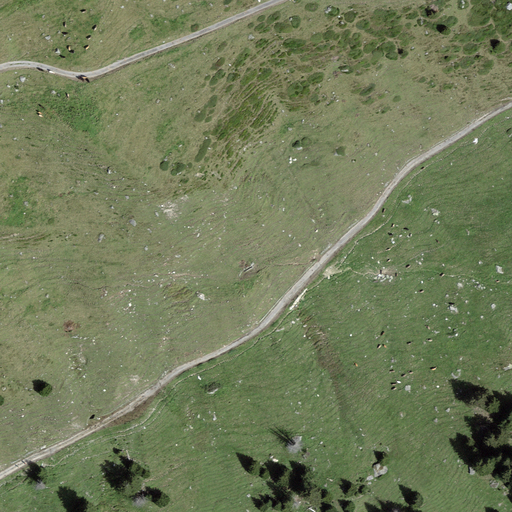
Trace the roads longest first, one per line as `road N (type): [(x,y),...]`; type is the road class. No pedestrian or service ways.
road 1 (track): [(0,481),(269,326),(411,165),(511,104)]
road 2 (track): [(280,0),(88,78),(21,64),(0,70)]
